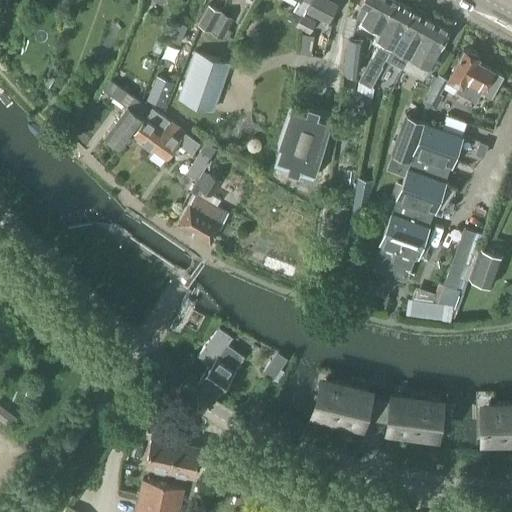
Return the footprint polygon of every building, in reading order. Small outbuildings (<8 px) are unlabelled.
[(303,14),(306,9),(327,21),(337,3),(330,0),(297,0),(286,19),(309,32),(315,21),(303,14)] [(379,28),(394,0),(360,0),(359,4),(362,5),(356,15),(379,28)] [(381,65),(386,56),(412,9),(395,0),(394,0),(379,28),(387,32),(382,40),(381,40),(370,59),(369,59),(363,70),(358,79),(370,86),(382,66),(381,65)] [(209,30),(220,10),(208,4),(197,24),(209,30)] [(413,10),(412,9),(386,56),(403,65),(429,19),(423,16),(424,11),(417,7),(413,10)] [(227,28),(233,16),(220,10),(209,30),(232,41),(234,37),(228,35),(231,30),(227,28)] [(431,57),(447,29),(429,19),(403,65),(402,67),(420,77),(431,57)] [(361,53),(363,39),(348,37),(346,51),(361,53)] [(478,57),(477,52),(468,48),(464,49),(463,49),(447,79),(457,85),(455,90),(475,101),(481,91),(491,96),(503,75),(477,61),(479,58),(478,57)] [(196,104),(212,55),(193,49),(177,97),(196,104)] [(359,74),(361,53),(346,51),(344,71),(359,74)] [(214,110),(230,61),(212,55),(196,104),(214,110)] [(102,88),(115,98),(123,88),(109,78),(102,88)] [(442,94),(431,88),(424,101),(435,107),(442,94)] [(120,146),(149,107),(133,95),(119,115),(105,134),(120,146)] [(311,177),(327,130),(331,121),(317,116),(319,108),(308,104),(306,111),(291,106),(277,143),(280,144),(273,164),(311,177)] [(185,131),(185,130),(151,106),(132,133),(137,137),(137,139),(144,145),(146,143),(166,157),(177,141),(192,152),(199,141),(185,131)] [(410,160),(424,122),(404,113),(390,152),(410,160)] [(462,135),(424,122),(410,160),(380,242),(417,256),(428,226),(425,224),(430,209),(434,211),(435,209),(440,211),(452,194),(446,190),(448,184),(444,182),(445,180),(441,179),(447,164),(451,165),(462,135)] [(196,179),(216,148),(205,141),(185,172),(196,179)] [(489,145),(479,142),(477,152),(487,155),(489,145)] [(228,212),(215,205),(219,198),(210,193),(226,166),(235,171),(237,168),(245,172),(233,194),(242,199),(247,189),(251,191),(261,172),(220,146),(205,170),(203,169),(190,191),(194,194),(177,223),(210,243),(228,212)] [(361,225),(369,186),(357,183),(348,222),(361,225)] [(330,243),(345,244),(348,208),(334,206),(330,243)] [(491,285),(502,255),(479,247),(468,277),(491,285)] [(454,287),(459,274),(448,270),(443,284),(454,287)] [(226,343),(231,336),(217,326),(197,356),(209,365),(197,382),(215,395),(243,355),(226,343)] [(272,377),(279,367),(286,358),(276,351),(262,371),(272,378),(272,377)] [(364,403),(368,387),(322,376),(313,410),(359,422),(364,403)] [(435,433),(440,398),(392,392),(390,409),(387,427),(435,433)] [(483,438),(511,437),(511,401),(482,402),(483,438)] [(169,467),(176,439),(151,434),(144,462),(169,467)] [(194,473),(200,444),(176,439),(169,467),(194,473)] [(235,485),(235,475),(226,475),(226,485),(235,485)] [(177,511),(179,504),(181,494),(183,487),(142,478),(134,511),(177,511)]
